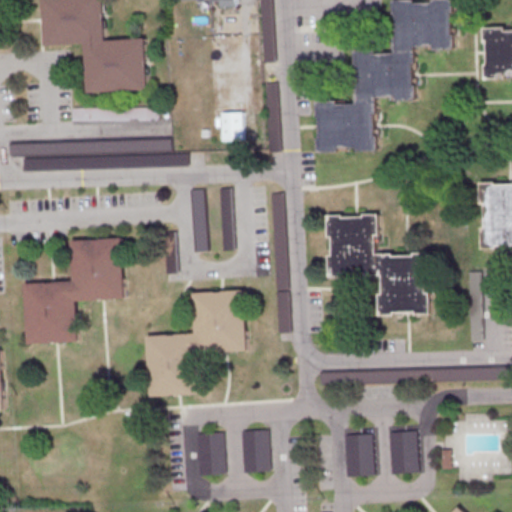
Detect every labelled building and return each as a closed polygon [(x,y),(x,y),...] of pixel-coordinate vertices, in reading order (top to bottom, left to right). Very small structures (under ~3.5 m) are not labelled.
[(104,0),(46,0),(49,46),(87,44),(90,94),(151,90),(147,38),(108,41),(104,0)] [(211,0),(211,3),(221,2),(222,8),(237,8),(237,0),(211,0)] [(260,0),(271,0),(275,63),(264,64),(260,0)] [(395,0),(417,0),(417,3),(435,3),(435,0),(457,0),(458,50),(437,51),(437,47),(418,48),(419,101),(398,102),(398,98),(379,98),(380,115),(377,115),(378,137),(380,137),(381,152),(359,152),(359,149),(341,149),(341,153),(319,154),(319,139),(322,139),(321,117),(319,117),(318,102),(340,101),(340,104),(358,104),(357,87),(360,87),(359,67),(356,67),(356,51),(378,50),(378,54),(397,54),(395,0)] [(486,28),(508,28),(508,31),(511,31),(511,75),(509,76),(510,80),(488,80),(488,65),(490,65),(489,44),(487,44),(486,28)] [(265,84),(276,83),(280,153),(269,153),(265,84)] [(74,118),(128,118),(128,107),(74,107),(74,118)] [(223,112),(223,140),(245,140),(245,112),(223,112)] [(11,141),(12,154),(159,152),(159,138),(11,141)] [(25,157),(25,169),(166,166),(166,154),(25,157)] [(511,247),(499,248),(499,250),(485,251),(484,229),(488,229),(487,205),(483,205),(482,184),(498,183),(498,186),(511,185),(511,247)] [(219,190),(233,189),(236,252),(222,252),(219,190)] [(191,191),(205,190),(210,253),(196,254),(191,191)] [(271,195),(283,195),(290,334),(278,335),(271,195)] [(434,316),(433,294),(430,294),(429,275),(432,275),(432,254),(416,254),(416,257),(396,257),(396,255),(379,256),(378,237),(382,237),(381,215),(366,216),(366,218),(345,219),(345,217),(330,217),(330,239),(334,238),(334,257),(331,257),(332,278),(384,277),(385,295),(381,296),(382,318),(398,317),(398,315),(418,314),(418,316),(434,316)] [(73,241),(124,238),(128,300),(78,303),(80,343),(30,346),(27,285),(75,282),(73,241)] [(484,341),(484,271),(471,271),(471,341),(484,341)] [(195,293),(247,290),(250,352),(200,355),(202,394),(152,397),(149,337),(198,334),(195,293)] [(0,412),(9,412),(5,350),(0,350),(0,412)] [(511,380),(511,366),(321,370),(321,383),(511,380)] [(244,471),(271,471),(271,430),(244,430),(244,471)] [(392,432),(394,473),(420,472),(418,431),(392,432)] [(198,433),(200,474),(227,473),(225,432),(198,433)] [(375,475),(375,434),(348,434),(348,475),(375,475)] [(442,450),(452,450),(452,469),(442,469),(442,450)]
